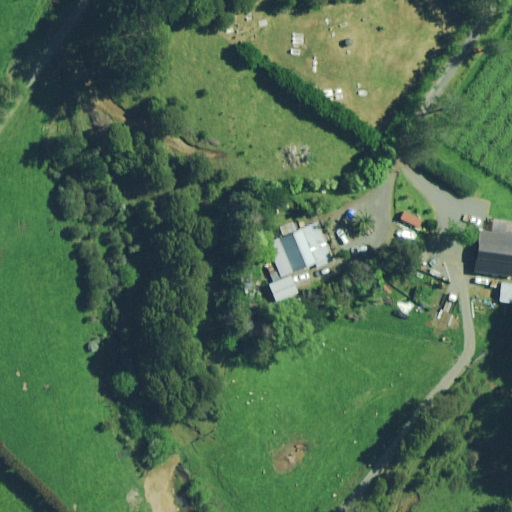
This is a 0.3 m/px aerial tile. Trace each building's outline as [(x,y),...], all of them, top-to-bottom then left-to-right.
[(401,210),(397,220),(417,230),(422,220),(401,210)] [(332,263),(317,224),(266,243),(279,277),(314,264),(316,269),(332,263)] [(511,270),(511,237),(477,232),(471,272),(511,278),(511,270)] [(428,277),(442,281),(445,267),(432,264),(428,277)] [(273,302),(264,281),(245,289),(254,310),(273,302)] [(511,285),(499,285),(497,303),(511,304),(511,285)]
